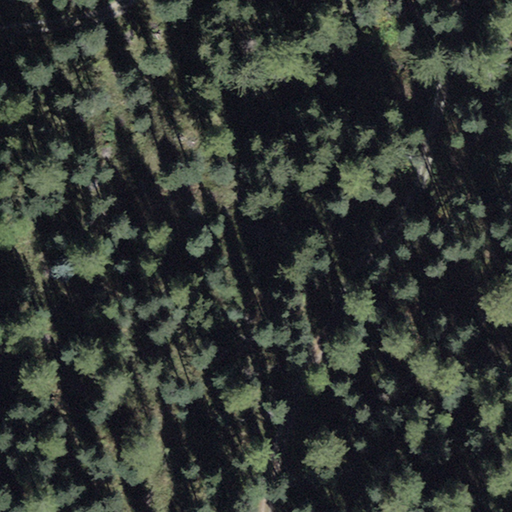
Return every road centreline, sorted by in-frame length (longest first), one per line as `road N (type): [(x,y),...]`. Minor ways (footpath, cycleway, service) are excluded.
road 1 (track): [(265,511),(286,412),(347,289),(412,199),(426,164),(460,0)]
road 2 (track): [(129,0),(88,20),(0,30)]
